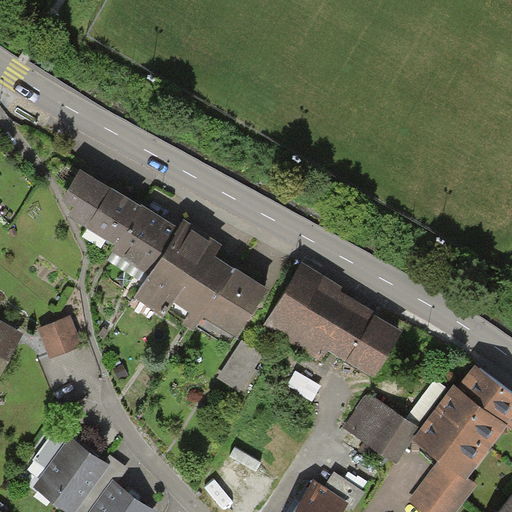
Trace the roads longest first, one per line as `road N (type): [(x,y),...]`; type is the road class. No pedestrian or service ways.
road 1 (secondary): [(0,63),(511,357)]
road 2 (residential): [(200,511),(141,448),(106,388)]
